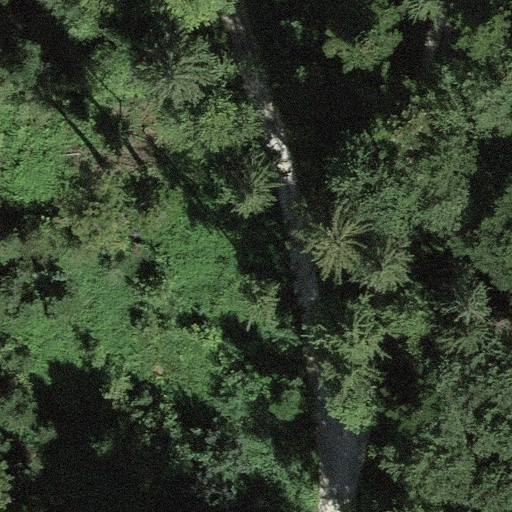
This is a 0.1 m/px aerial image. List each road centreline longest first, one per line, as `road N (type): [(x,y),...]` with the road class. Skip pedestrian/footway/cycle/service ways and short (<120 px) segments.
road 1 (track): [(349,511),(447,0)]
road 2 (track): [(220,0),(352,496)]
